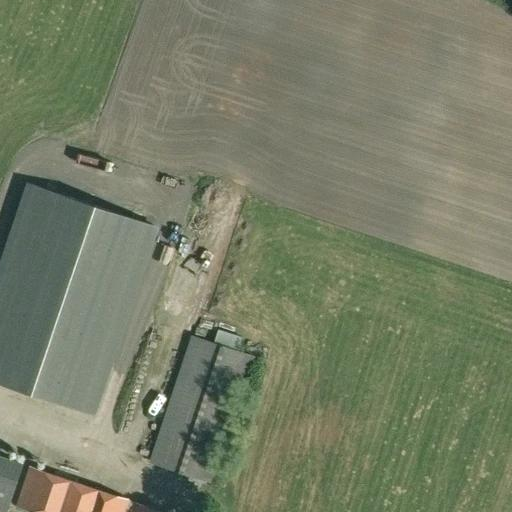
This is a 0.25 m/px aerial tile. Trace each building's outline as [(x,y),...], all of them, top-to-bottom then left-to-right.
[(157,226),(28,182),(0,266),(0,381),(95,414),(157,226)] [(151,462),(203,479),(211,482),(253,356),(238,351),(243,337),(219,329),(214,343),(193,336),(151,462)] [(26,460),(0,451),(0,507),(6,509),(26,460)] [(123,511),(128,500),(29,467),(16,504),(39,511),(123,511)] [(161,511),(128,501),(124,511),(161,511)]
